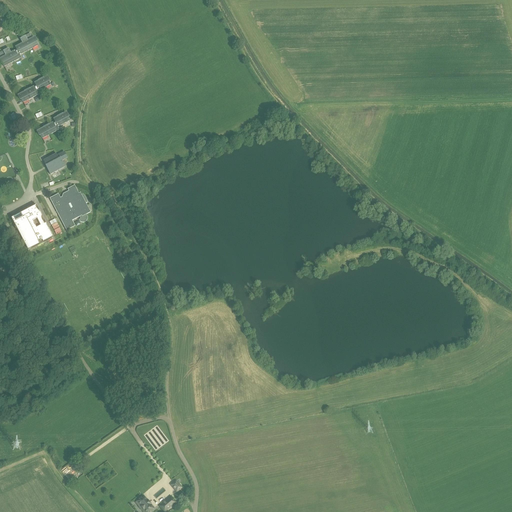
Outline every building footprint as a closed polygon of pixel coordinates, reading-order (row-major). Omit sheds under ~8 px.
[(19,45),(16,47),(17,50),(11,53),(8,48),(3,51),(3,52),(0,53),(0,57),(1,59),(0,58),(0,61),(2,64),(3,64),(4,67),(21,58),(19,55),(37,46),(36,43),(37,42),(34,37),(33,38),(30,34),(26,37),(25,36),(20,39),(22,43),(19,45)] [(33,87),(30,89),(27,84),(22,87),(22,88),(17,90),(20,94),(18,95),(20,100),(22,99),(23,102),(39,94),(38,91),(50,85),(48,82),(49,81),(49,80),(52,78),(50,75),(48,76),(46,72),(41,74),(41,73),(35,76),(38,81),(35,83),(36,86),(33,87)] [(67,118),(68,117),(68,116),(71,114),(69,111),(68,112),(65,107),(60,110),(60,109),(55,112),(57,117),(54,119),(55,122),(49,125),(46,120),(41,123),(41,124),(36,127),(39,131),(37,131),(40,136),(41,135),(42,139),(59,130),(57,127),(69,121),(67,118)] [(47,168),(50,175),(65,167),(62,161),(67,158),(64,152),(57,156),(56,154),(43,161),(47,168)] [(58,194),(50,198),(65,227),(66,230),(75,226),(72,220),(79,217),(81,219),(79,220),(80,221),(80,222),(81,222),(82,222),(83,222),(84,222),(85,222),(86,221),(87,221),(87,220),(87,219),(87,218),(87,217),(87,216),(86,214),(90,212),(87,205),(86,203),(87,202),(87,201),(87,200),(86,199),(86,198),(85,197),(85,196),(84,196),(83,195),(83,194),(81,195),(80,192),(79,193),(74,185),(67,189),(69,192),(67,193),(67,192),(63,194),(62,197),(60,198),(58,194)] [(53,237),(36,205),(11,218),(28,250),(53,237)] [(177,493),(180,490),(182,488),(176,481),(173,483),(171,486),(177,493)] [(143,496),(137,501),(141,505),(139,507),(142,511),(143,511),(149,511),(154,509),(150,504),(147,500),(147,501),(143,496)] [(171,497),(160,506),(164,511),(176,503),(171,497)]
